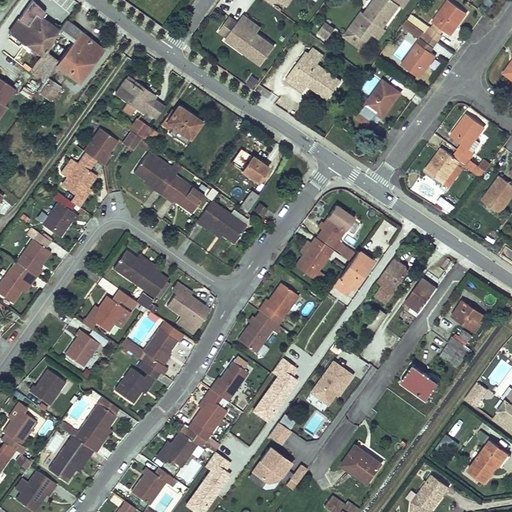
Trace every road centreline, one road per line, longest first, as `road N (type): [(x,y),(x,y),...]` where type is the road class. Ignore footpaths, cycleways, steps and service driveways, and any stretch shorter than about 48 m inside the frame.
road 1 (residential): [(0,360),(102,219),(125,216),(232,288)]
road 2 (residential): [(232,288),(172,395),(128,438),(75,511)]
road 3 (secondary): [(167,53),(332,161)]
road 4 (secondary): [(372,189),(511,281)]
road 5 (residential): [(332,161),(232,288)]
road 6 (residential): [(372,189),(455,73)]
